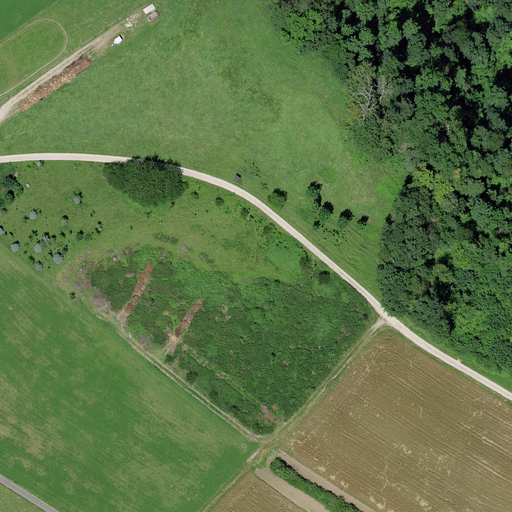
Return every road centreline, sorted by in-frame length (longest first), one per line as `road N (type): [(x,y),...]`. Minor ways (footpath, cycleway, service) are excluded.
road 1 (track): [(0,160),(93,157),(164,167),(241,191),(386,316),(511,400)]
road 2 (track): [(201,511),(386,316)]
